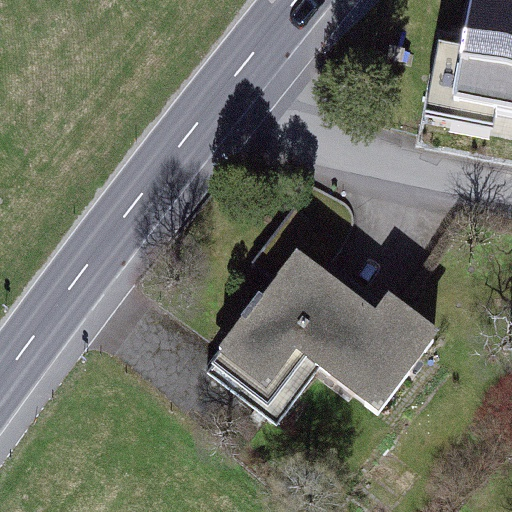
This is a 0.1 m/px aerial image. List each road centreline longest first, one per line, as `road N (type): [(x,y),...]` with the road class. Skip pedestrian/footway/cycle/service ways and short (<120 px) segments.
road 1 (secondary): [(212,102),(0,380)]
road 2 (residential): [(511,200),(420,183),(212,102)]
road 3 (secondary): [(297,0),(212,102)]
